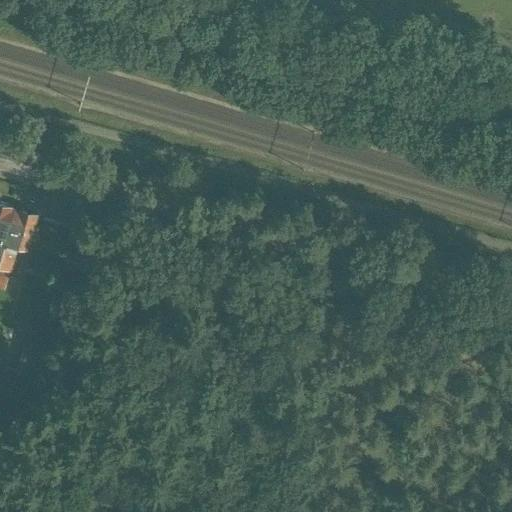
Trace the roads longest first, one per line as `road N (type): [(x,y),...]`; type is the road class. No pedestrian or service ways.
road 1 (secondary): [(511,306),(0,160)]
road 2 (unknown): [(158,0),(511,113)]
